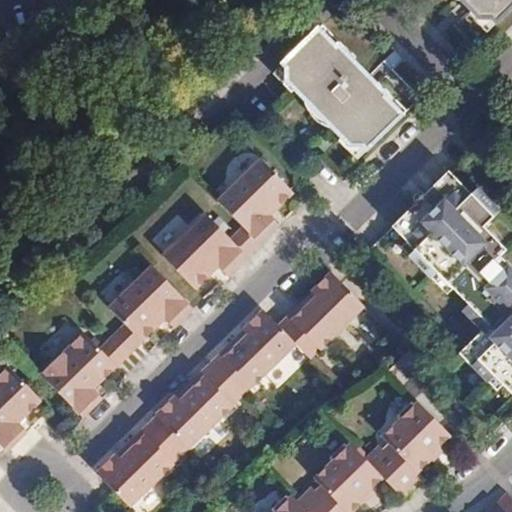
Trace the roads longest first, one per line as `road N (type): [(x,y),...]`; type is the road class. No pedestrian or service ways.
road 1 (residential): [(38,501),(471,98)]
road 2 (residential): [(314,0),(203,116)]
road 3 (residential): [(378,0),(471,98)]
